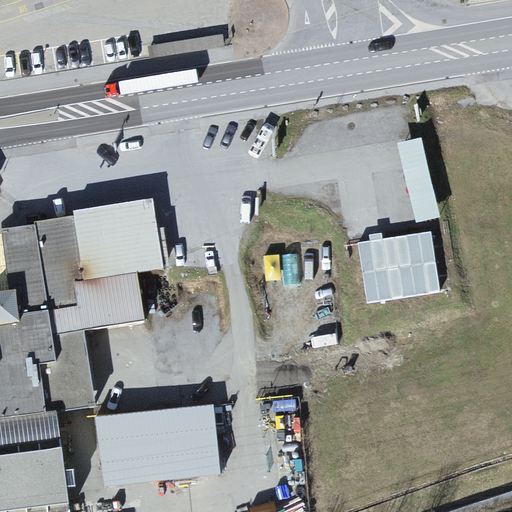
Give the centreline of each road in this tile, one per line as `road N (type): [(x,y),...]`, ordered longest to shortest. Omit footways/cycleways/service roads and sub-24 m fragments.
road 1 (primary): [(0,138),(332,84)]
road 2 (primary): [(309,61),(0,108)]
road 3 (primary): [(332,84),(511,56)]
road 4 (primary): [(511,29),(345,55)]
road 5 (residential): [(139,0),(0,41)]
